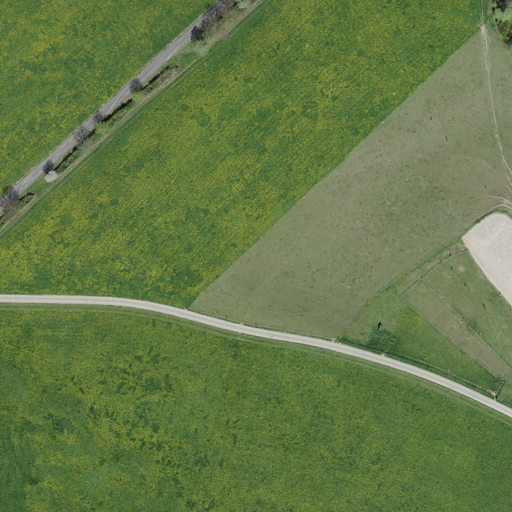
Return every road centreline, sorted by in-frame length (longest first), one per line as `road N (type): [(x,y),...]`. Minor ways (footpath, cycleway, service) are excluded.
road 1 (motorway): [(511,93),(21,511)]
road 2 (track): [(0,299),(183,313),(402,368),(511,414)]
road 3 (motorway): [(147,511),(511,165)]
road 4 (track): [(0,206),(229,0)]
